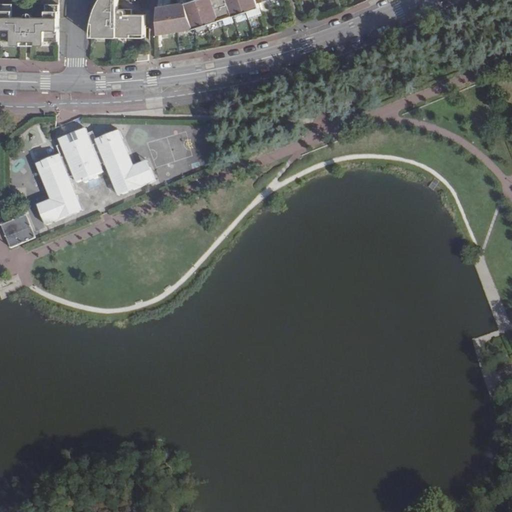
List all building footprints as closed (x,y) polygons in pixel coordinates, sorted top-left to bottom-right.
[(93,24),(92,36),(146,37),(146,12),(133,12),(133,9),(119,9),(119,0),(101,0),(102,0),(99,6),(96,12),(94,19),(93,24)] [(211,24),(202,0),(196,0),(189,2),(199,29),(211,24)] [(202,0),(211,24),(223,20),(216,0),(202,0)] [(216,0),(223,20),(235,16),(229,0),(216,0)] [(229,0),(235,16),(248,12),(243,0),(229,0)] [(243,0),(248,12),(260,7),(260,6),(259,3),(257,0),(243,0)] [(189,1),(174,6),(177,32),(199,29),(189,2),(189,1)] [(0,31),(14,32),(13,47),(47,48),(47,42),(60,42),(61,7),(47,7),(47,19),(14,19),(15,6),(0,5),(0,31)] [(177,32),(174,6),(159,7),(158,36),(177,32)] [(250,19),(263,15),(260,7),(248,12),(250,19)] [(53,200),(39,206),(47,225),(85,210),(72,178),(76,177),(78,182),(85,180),(86,183),(102,177),(101,174),(106,172),(103,166),(108,164),(121,195),(157,181),(149,162),(136,167),(122,131),(98,140),(95,132),(90,134),(88,128),(61,139),(64,144),(59,146),(62,155),(39,164),(53,200)] [(11,248),(22,244),(37,238),(27,215),(13,221),(10,222),(2,225),(11,248)]
